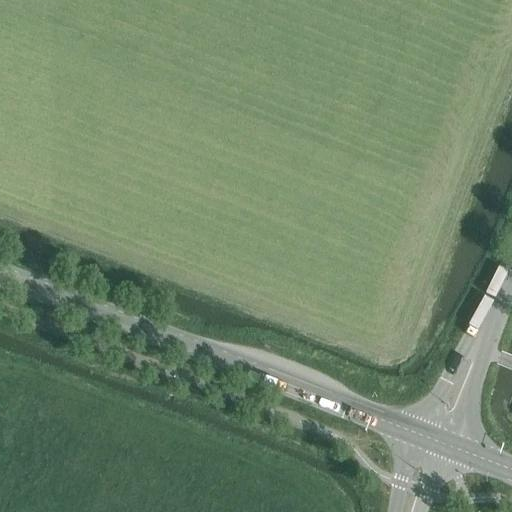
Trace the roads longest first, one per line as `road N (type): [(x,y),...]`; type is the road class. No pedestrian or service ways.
road 1 (tertiary): [(419,434),(0,274)]
road 2 (unclassified): [(482,331),(458,356),(419,434)]
road 3 (unclassified): [(447,445),(478,367),(482,331)]
